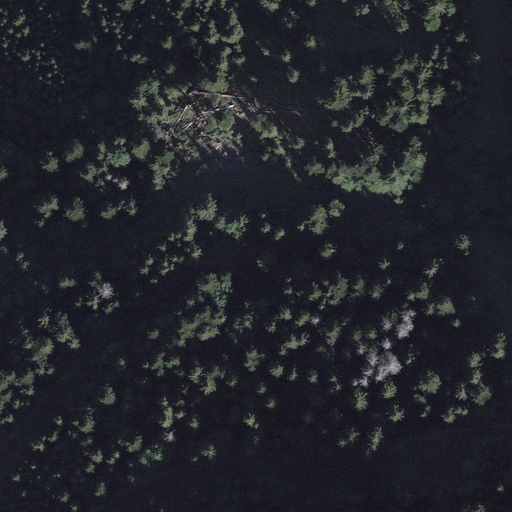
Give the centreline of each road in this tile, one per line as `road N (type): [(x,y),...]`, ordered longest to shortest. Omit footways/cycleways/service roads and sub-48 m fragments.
road 1 (track): [(0,293),(188,192),(235,185),(365,195),(392,213),(200,264),(78,359),(0,455)]
road 2 (track): [(144,481),(219,458),(304,469),(370,459),(473,426),(511,424)]
